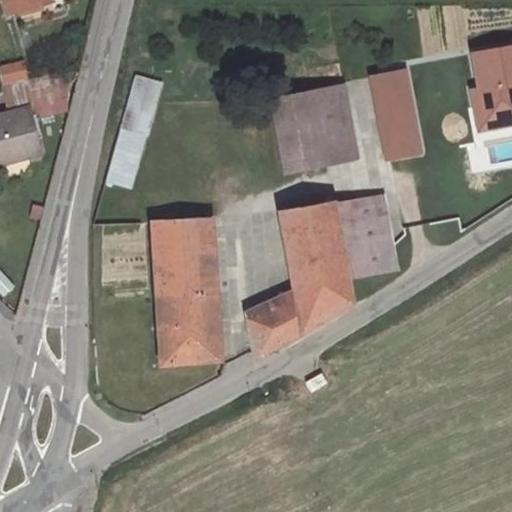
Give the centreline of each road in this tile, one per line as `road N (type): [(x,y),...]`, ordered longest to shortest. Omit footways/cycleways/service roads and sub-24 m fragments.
road 1 (unclassified): [(124,437),(324,340),(511,219)]
road 2 (tertiary): [(118,0),(69,215)]
road 3 (tertiary): [(71,402),(78,346),(69,215)]
road 4 (tertiary): [(69,215),(26,373)]
